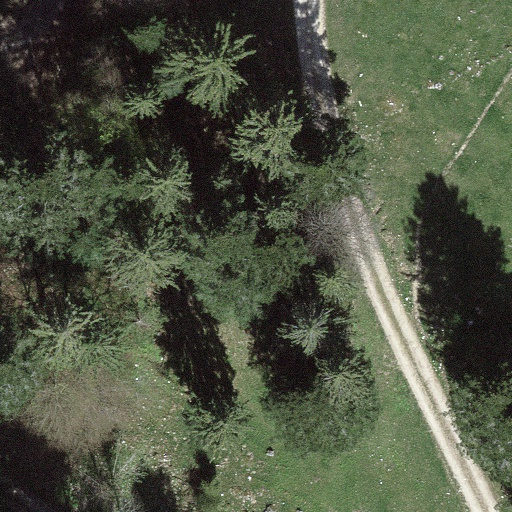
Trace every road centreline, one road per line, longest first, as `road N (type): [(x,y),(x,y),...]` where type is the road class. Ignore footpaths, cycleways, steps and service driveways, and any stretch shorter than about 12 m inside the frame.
road 1 (track): [(310,0),(316,62),(368,243),(486,511)]
road 2 (track): [(141,511),(111,478),(0,446)]
